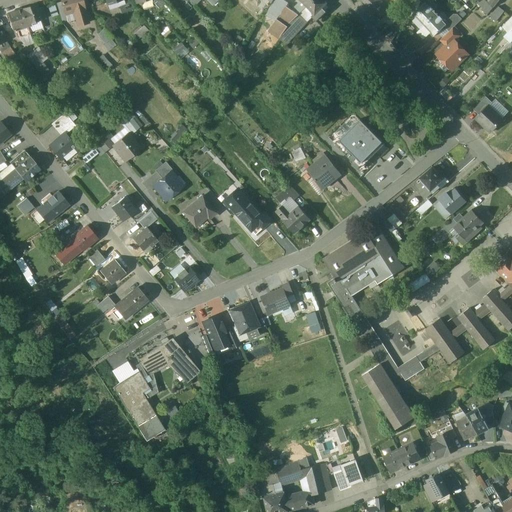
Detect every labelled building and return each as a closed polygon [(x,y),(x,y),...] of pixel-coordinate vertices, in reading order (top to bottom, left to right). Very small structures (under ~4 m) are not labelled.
[(81,0),(61,0),(62,2),(66,14),(67,14),(74,12),(78,26),(88,23),(81,0)] [(127,0),(122,0),(117,2),(122,13),(131,10),(127,0)] [(288,2),(285,0),(275,0),(270,9),(267,14),(276,20),(287,5),(288,2)] [(301,0),(300,0),(293,8),(299,13),(300,12),(307,5),(301,0)] [(325,0),(312,0),(307,5),(313,11),(315,13),(322,6),(327,2),(325,0)] [(385,6),(378,0),(375,0),(369,7),(381,18),(388,10),(385,6)] [(62,2),(56,3),(62,21),(68,19),(67,14),(66,14),(62,2)] [(331,6),(327,2),(322,6),(326,11),(331,6)] [(425,2),(423,4),(421,9),(418,8),(413,14),(416,18),(413,20),(420,28),(436,13),(433,10),(434,9),(430,5),(430,6),(427,2),(426,2),(425,2)] [(37,3),(21,9),(27,26),(43,20),(39,10),(37,3)] [(54,4),(47,6),(52,16),(58,14),(54,4)] [(276,20),(270,30),(280,37),(292,19),(299,13),(293,8),(287,5),(276,20)] [(307,5),(300,12),(306,17),(310,13),(313,11),(307,5)] [(322,6),(315,13),(318,16),(319,17),(326,11),(322,6)] [(498,7),(490,17),(496,22),(504,11),(498,7)] [(21,9),(7,14),(13,31),(16,29),(19,38),(30,34),(27,26),(21,9)] [(306,17),(300,12),(299,13),(292,19),(279,39),(285,43),(306,21),(306,17)] [(436,13),(420,28),(427,36),(431,33),(434,37),(440,31),(439,28),(445,26),(446,25),(447,24),(445,23),(443,20),(444,20),(440,15),(439,16),(436,13)] [(454,14),(445,23),(447,24),(446,25),(451,30),(453,27),(462,19),(457,14),(454,14)] [(511,18),(475,58),(487,68),(498,56),(498,57),(511,41),(511,18)] [(461,35),(453,27),(451,30),(440,40),(446,46),(453,39),(455,41),(461,35)] [(109,50),(116,44),(103,28),(96,34),(109,50)] [(30,34),(19,38),(25,45),(27,46),(28,45),(34,43),(34,42),(32,39),(30,34)] [(446,46),(437,54),(452,70),(462,60),(468,54),(455,41),(453,39),(446,46)] [(409,40),(397,46),(404,60),(416,54),(409,40)] [(173,48),(180,58),(189,52),(182,41),(173,48)] [(5,43),(0,44),(0,52),(6,61),(14,55),(9,48),(6,42),(5,42),(5,43)] [(49,57),(39,46),(33,51),(43,63),(49,57)] [(43,63),(33,51),(27,56),(36,68),(43,63)] [(475,58),(473,57),(468,62),(478,71),(484,71),(487,68),(475,58)] [(468,62),(453,79),(455,81),(453,83),(459,88),(460,86),(462,88),(478,71),(468,62)] [(486,97),(474,110),(479,115),(488,106),(492,102),(486,97)] [(488,106),(479,115),(476,119),(491,132),(503,119),(488,106)] [(65,112),(51,124),(61,136),(64,134),(65,135),(76,126),(65,112)] [(139,127),(128,114),(119,121),(125,127),(125,128),(127,126),(131,130),(132,133),(139,127)] [(386,145),(361,119),(335,145),(360,170),(386,145)] [(0,142),(10,134),(0,121),(0,142)] [(125,127),(110,139),(114,143),(128,132),(128,133),(131,130),(127,126),(125,128),(125,127)] [(114,143),(113,144),(113,145),(125,160),(141,148),(128,133),(128,132),(114,143)] [(105,133),(96,141),(105,151),(113,145),(113,144),(114,143),(110,139),(105,133)] [(65,135),(64,134),(61,136),(51,145),(57,152),(56,154),(57,155),(59,155),(62,158),(69,152),(71,155),(76,152),(78,150),(65,135)] [(84,155),(87,159),(96,152),(93,148),(84,155)] [(24,150),(9,162),(15,169),(29,157),(24,150)] [(341,174),(326,155),(307,170),(323,189),(341,174)] [(29,157),(15,169),(22,178),(25,182),(40,170),(29,157)] [(173,170),(165,161),(155,170),(162,178),(170,171),(171,172),(173,170)] [(437,172),(433,167),(420,178),(426,186),(430,190),(437,184),(444,178),(438,171),(437,172)] [(15,169),(3,179),(2,180),(9,189),(22,178),(15,169)] [(162,178),(153,185),(165,200),(182,186),(171,172),(170,171),(162,178)] [(2,180),(0,181),(0,196),(9,189),(2,180)] [(437,184),(430,190),(432,192),(439,186),(437,184)] [(300,195),(290,185),(276,197),(282,204),(289,196),(294,201),(300,195)] [(430,190),(426,186),(421,190),(427,197),(432,192),(430,190)] [(224,199),(235,211),(248,199),(237,187),(224,199)] [(456,188),(450,194),(448,191),(440,198),(453,212),(467,200),(456,188)] [(58,192),(43,204),(54,216),(68,204),(58,192)] [(201,195),(182,211),(195,226),(206,216),(208,218),(215,212),(201,195)] [(135,207),(125,196),(113,206),(125,219),(131,214),(131,213),(130,212),(135,207)] [(34,207),(26,198),(17,205),(25,214),(34,207)] [(268,222),(248,199),(235,211),(252,230),(260,223),(263,227),(268,222)] [(429,199),(417,209),(422,214),(433,204),(429,199)] [(142,201),(135,207),(130,212),(131,213),(131,214),(135,219),(148,208),(142,201)] [(54,216),(43,204),(36,210),(43,220),(46,223),(54,216)] [(299,206),(291,213),(283,205),(277,211),(284,220),(283,221),(295,234),(311,219),(299,206)] [(479,215),(473,209),(460,220),(472,233),(479,226),(484,221),(479,215)] [(43,220),(36,210),(30,214),(38,224),(43,220)] [(455,218),(447,225),(451,229),(455,226),(454,226),(458,222),(455,218)] [(396,228),(388,219),(384,223),(391,232),(396,228)] [(458,222),(454,226),(455,226),(468,241),(474,235),(472,233),(460,220),(458,222)] [(364,313),(352,295),(353,294),(353,295),(375,280),(378,284),(404,267),(376,225),(323,258),(335,277),(327,282),(348,314),(352,320),(364,313)] [(451,229),(447,225),(440,231),(446,238),(453,232),(451,229)] [(148,226),(134,237),(143,248),(149,243),(150,244),(158,238),(148,226)] [(479,226),(472,233),(474,235),(482,228),(479,226)] [(87,227),(72,239),(83,251),(97,239),(87,227)] [(446,238),(440,231),(435,235),(442,242),(446,238)] [(72,254),(65,245),(59,249),(67,259),(72,254)] [(95,266),(105,259),(97,249),(87,256),(95,266)] [(496,339),(479,318),(492,309),(510,329),(511,326),(511,309),(503,299),(511,292),(511,255),(509,252),(495,266),(510,282),(509,283),(511,285),(499,295),(493,288),(482,298),(486,303),(473,311),(470,306),(458,316),(463,322),(450,331),(454,337),(467,327),(484,348),(496,339)] [(115,260),(100,272),(111,285),(125,273),(115,260)] [(203,272),(196,263),(192,267),(199,276),(203,272)] [(200,280),(189,267),(185,270),(184,269),(176,275),(178,276),(174,279),(184,292),(190,288),(191,289),(195,286),(194,284),(200,280)] [(426,273),(401,288),(406,296),(432,280),(426,273)] [(100,287),(92,278),(87,283),(95,292),(100,287)] [(289,282),(282,285),(283,287),(287,297),(294,294),(289,282)] [(283,287),(260,297),(267,315),(291,305),(287,297),(283,287)] [(137,288),(110,311),(117,320),(123,316),(126,319),(148,300),(137,288)] [(108,297),(97,306),(103,313),(113,304),(108,297)] [(246,303),(228,310),(238,334),(258,326),(255,317),(253,318),(246,303)] [(310,332),(320,330),(316,311),(306,313),(310,332)] [(398,366),(364,313),(352,320),(381,363),(388,372),(398,366)] [(201,336),(208,352),(229,343),(231,348),(239,345),(232,327),(224,330),(218,315),(203,321),(208,333),(201,336)] [(450,331),(440,317),(426,327),(436,341),(440,347),(451,361),(465,351),(454,337),(450,331)] [(169,341),(162,345),(163,346),(138,360),(143,368),(146,372),(167,359),(170,360),(186,378),(195,371),(179,351),(180,350),(172,340),(169,342),(169,341)] [(388,372),(387,373),(391,379),(401,372),(420,360),(440,347),(436,341),(398,366),(388,372)] [(420,360),(401,372),(406,379),(425,367),(420,360)] [(391,379),(387,373),(388,372),(381,363),(363,375),(397,427),(415,416),(391,379)] [(146,372),(143,368),(138,371),(142,377),(147,375),(146,372)] [(138,371),(113,386),(145,439),(148,437),(152,435),(155,433),(164,427),(163,427),(141,391),(147,388),(148,388),(149,387),(142,377),(138,371)] [(511,404),(510,403),(500,425),(511,430),(511,404)] [(489,404),(478,409),(483,419),(493,416),(493,409),(494,406),(489,404)] [(471,421),(477,433),(488,427),(483,419),(478,409),(467,415),(467,416),(471,421)] [(471,421),(467,416),(457,421),(465,439),(477,433),(471,421)] [(448,432),(438,437),(440,442),(450,437),(448,432)] [(450,437),(440,442),(445,454),(456,449),(451,437),(450,437)] [(414,442),(399,449),(406,465),(421,458),(414,442)] [(440,442),(431,446),(436,457),(445,454),(440,442)] [(431,445),(425,448),(430,460),(436,457),(431,446),(431,445)] [(399,449),(384,456),(391,472),(406,465),(399,449)] [(335,473),(341,489),(363,481),(356,460),(342,465),(344,470),(335,473)] [(299,463),(277,470),(280,479),(282,483),(294,479),(300,480),(308,477),(309,477),(306,468),(301,469),(299,463)] [(320,464),(306,468),(309,477),(308,477),(311,492),(312,492),(312,495),(326,491),(320,464)] [(277,470),(259,476),(261,485),(272,482),(280,479),(277,470)] [(454,473),(443,480),(449,492),(461,484),(454,473)] [(440,474),(427,480),(429,483),(436,499),(449,492),(443,480),(440,474)] [(259,476),(259,475),(253,477),(257,495),(263,493),(264,493),(261,485),(259,476)] [(272,482),(261,485),(264,493),(263,493),(265,498),(276,496),(272,482)] [(436,499),(429,483),(423,486),(431,501),(436,499)] [(504,504),(493,485),(484,490),(496,509),(504,504)] [(311,492),(293,497),(296,508),(314,503),(312,495),(312,492),(311,492)] [(276,496),(265,498),(268,511),(280,511),(288,510),(286,499),(284,493),(276,496)] [(293,497),(286,499),(288,510),(296,508),(293,497)] [(511,511),(511,499),(507,502),(504,504),(496,509),(497,511),(511,511)]
